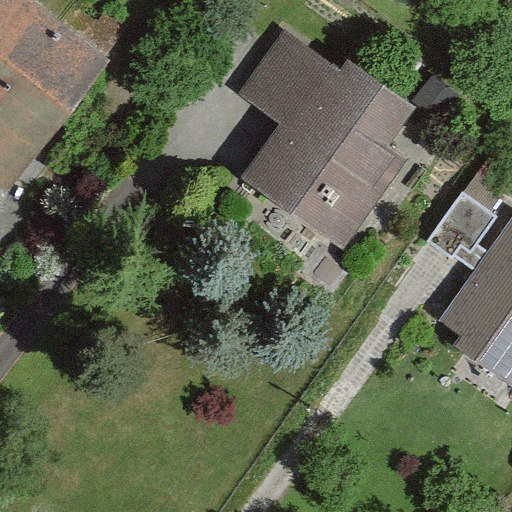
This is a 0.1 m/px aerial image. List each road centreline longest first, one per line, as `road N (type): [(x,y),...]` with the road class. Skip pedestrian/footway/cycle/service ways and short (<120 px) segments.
road 1 (residential): [(0,355),(190,116)]
road 2 (residential): [(253,511),(418,287)]
